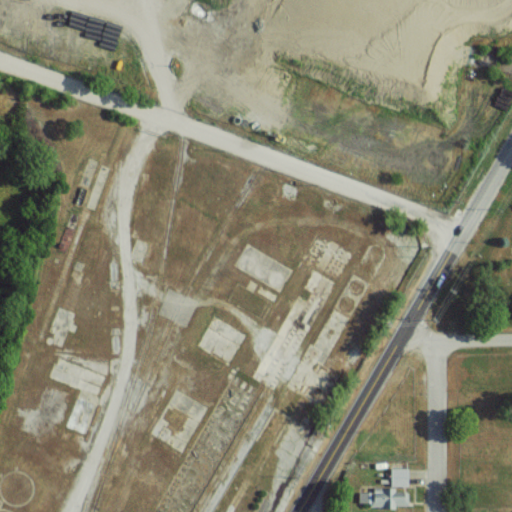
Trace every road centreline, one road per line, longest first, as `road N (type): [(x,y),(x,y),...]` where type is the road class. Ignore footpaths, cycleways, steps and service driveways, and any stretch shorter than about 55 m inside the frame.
road 1 (secondary): [(511,154),(302,511)]
road 2 (residential): [(437,339),(436,511)]
